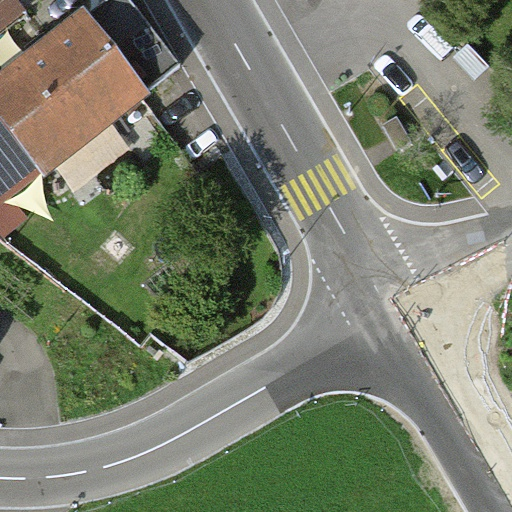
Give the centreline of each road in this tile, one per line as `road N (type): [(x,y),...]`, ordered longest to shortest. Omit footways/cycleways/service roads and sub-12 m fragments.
road 1 (tertiary): [(394,310),(357,340),(195,431),(91,473),(0,478)]
road 2 (secondary): [(394,310),(210,0)]
road 3 (secondary): [(511,511),(394,310)]
road 4 (unclassified): [(511,245),(422,285),(394,310)]
